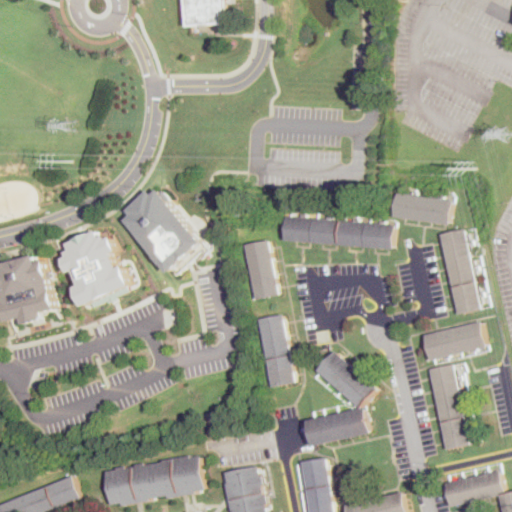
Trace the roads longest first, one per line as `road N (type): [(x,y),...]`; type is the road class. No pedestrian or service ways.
road 1 (residential): [(120,17),(144,48),(156,85),(142,153),(96,200),(0,235)]
road 2 (residential): [(430,511),(389,320)]
